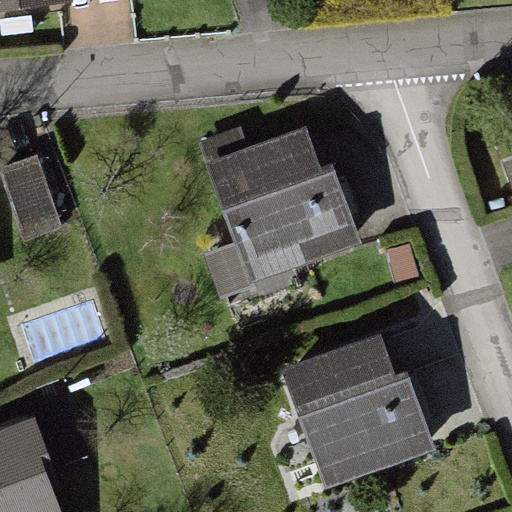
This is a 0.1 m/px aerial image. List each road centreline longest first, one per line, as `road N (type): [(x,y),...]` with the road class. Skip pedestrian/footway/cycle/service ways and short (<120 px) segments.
road 1 (residential): [(0,81),(407,45)]
road 2 (residential): [(407,45),(511,362)]
